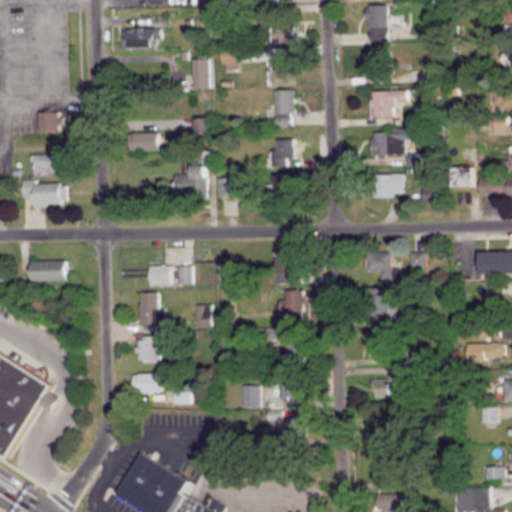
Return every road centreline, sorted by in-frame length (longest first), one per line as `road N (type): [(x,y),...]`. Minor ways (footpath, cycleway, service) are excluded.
road 1 (residential): [(58,511),(105,431),(107,406),(96,0)]
road 2 (residential): [(345,511),(324,0)]
road 3 (residential): [(511,224),(0,234)]
